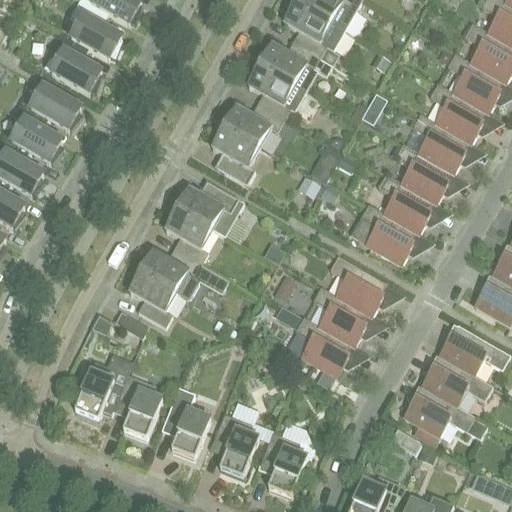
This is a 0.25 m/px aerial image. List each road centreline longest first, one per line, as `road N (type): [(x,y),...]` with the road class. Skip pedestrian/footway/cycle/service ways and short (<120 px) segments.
road 1 (residential): [(21,453),(83,301),(254,0)]
road 2 (residential): [(193,0),(0,357)]
road 3 (residential): [(327,511),(357,436),(511,166)]
road 4 (residential): [(167,511),(21,453)]
